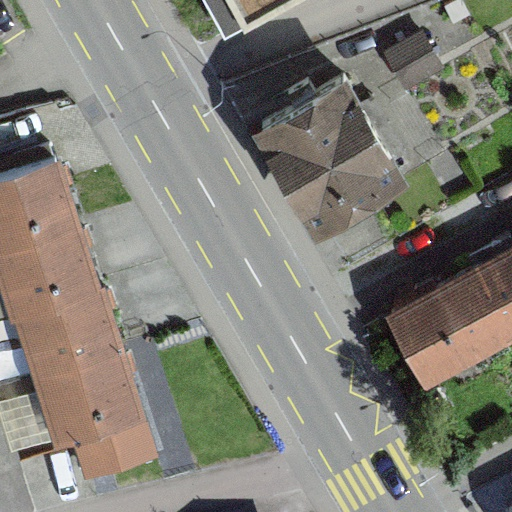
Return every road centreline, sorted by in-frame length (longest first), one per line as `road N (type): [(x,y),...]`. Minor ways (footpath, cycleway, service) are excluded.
road 1 (primary): [(96,0),(364,459)]
road 2 (residential): [(117,511),(364,459)]
